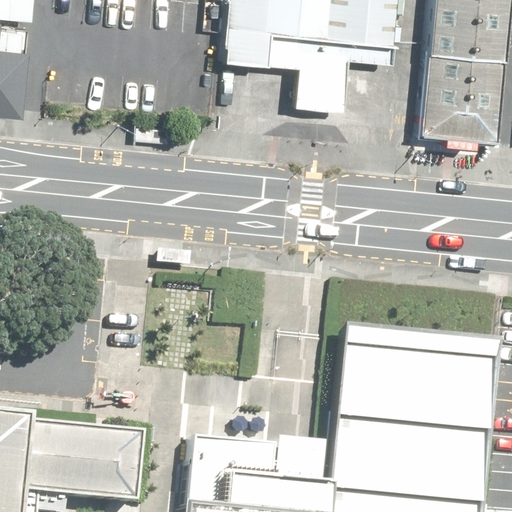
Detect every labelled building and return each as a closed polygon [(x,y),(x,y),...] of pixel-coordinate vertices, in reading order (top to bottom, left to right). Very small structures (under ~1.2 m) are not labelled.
[(0,0),(0,111),(12,112),(21,0),(0,0)] [(319,0),(219,0),(212,59),(252,63),(255,31),(317,36),(319,0)] [(319,0),(317,36),(389,42),(392,0),(319,0)] [(476,0),(406,0),(396,129),(465,135),(476,0)] [(447,511),(460,347),(312,336),(302,469),(270,467),(166,459),(162,511),(447,511)] [(0,511),(9,511),(10,497),(112,504),(118,418),(0,409),(0,511)]
